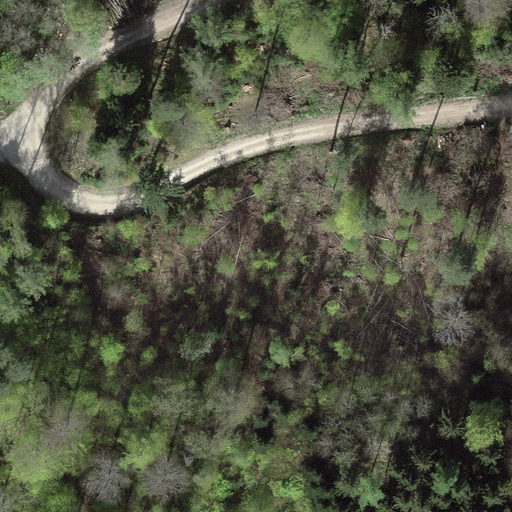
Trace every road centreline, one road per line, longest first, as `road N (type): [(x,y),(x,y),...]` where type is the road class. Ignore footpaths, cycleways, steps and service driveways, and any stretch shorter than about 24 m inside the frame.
road 1 (track): [(21,136),(48,182),(70,198),(101,204),(162,186),(249,139),(511,100)]
road 2 (track): [(205,0),(56,74),(21,136)]
